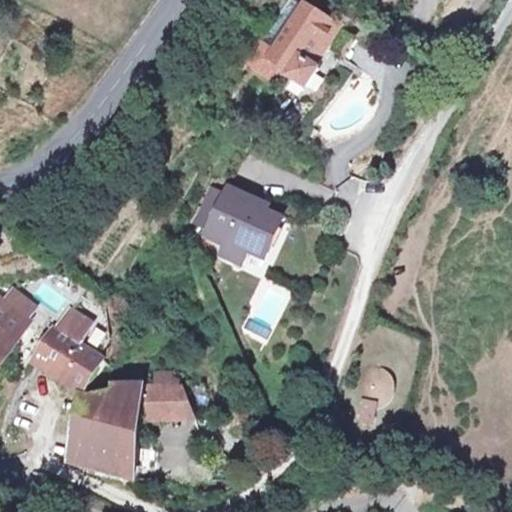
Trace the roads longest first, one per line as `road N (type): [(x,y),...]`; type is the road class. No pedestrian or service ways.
road 1 (residential): [(220,511),(246,506),(293,458),(320,409),(395,202),(511,0)]
road 2 (tertiary): [(180,0),(59,150),(0,186)]
road 3 (residential): [(2,470),(29,460),(150,511)]
